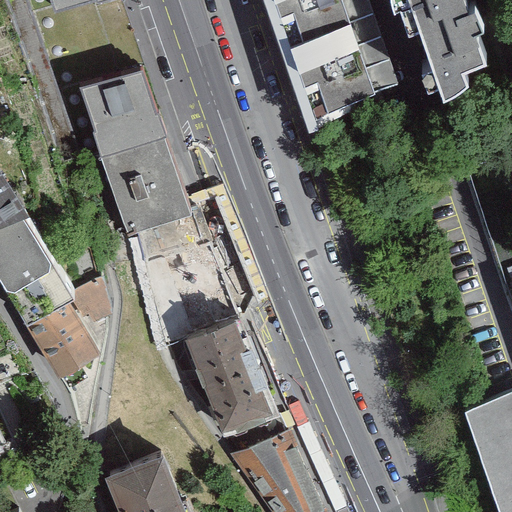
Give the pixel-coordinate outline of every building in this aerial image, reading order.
[(102,156),(166,137),(126,7),(67,27),(57,0),(27,0),(83,161),(102,156)] [(57,0),(67,27),(126,7),(124,0),(57,0)] [(371,0),(277,0),(314,108),(398,80),(371,0)] [(416,0),(446,86),(472,73),(467,59),(491,54),(480,21),(488,17),(482,0),(416,0)] [(137,232),(192,215),(166,137),(102,156),(129,235),(137,232)] [(0,146),(0,205),(30,193),(0,146)] [(30,193),(0,205),(0,251),(32,304),(77,280),(53,241),(48,233),(30,193)] [(146,262),(202,242),(192,215),(137,232),(146,262)] [(167,344),(187,339),(242,318),(212,238),(202,242),(146,262),(149,273),(147,275),(167,344)] [(104,269),(88,279),(79,285),(93,310),(102,305),(108,314),(113,304),(104,269)] [(77,280),(32,304),(63,362),(107,338),(93,310),(79,285),(77,280)] [(281,416),(242,318),(187,339),(225,437),(281,416)] [(511,511),(511,390),(468,406),(504,511),(511,511)] [(329,511),(292,428),(237,452),(280,511),(329,511)] [(179,511),(155,453),(105,474),(120,511),(179,511)]
